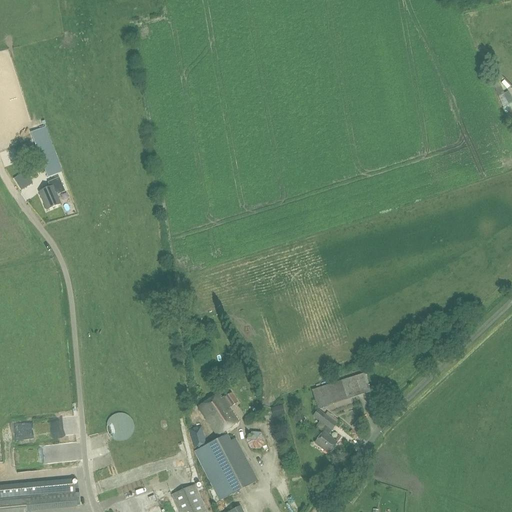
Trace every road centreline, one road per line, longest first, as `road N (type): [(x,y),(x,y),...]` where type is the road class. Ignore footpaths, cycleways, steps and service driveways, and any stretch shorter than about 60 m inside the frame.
road 1 (unclassified): [(96,511),(63,265),(0,168)]
road 2 (unclassified): [(318,511),(394,412),(511,300)]
